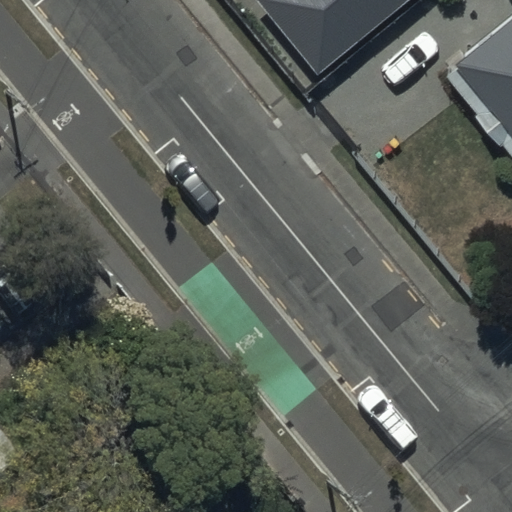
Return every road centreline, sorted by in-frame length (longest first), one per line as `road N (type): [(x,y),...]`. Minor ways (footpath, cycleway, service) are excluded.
road 1 (residential): [(48,511),(327,277)]
road 2 (unclassified): [(100,0),(327,277)]
road 3 (unclassified): [(327,277),(488,472)]
